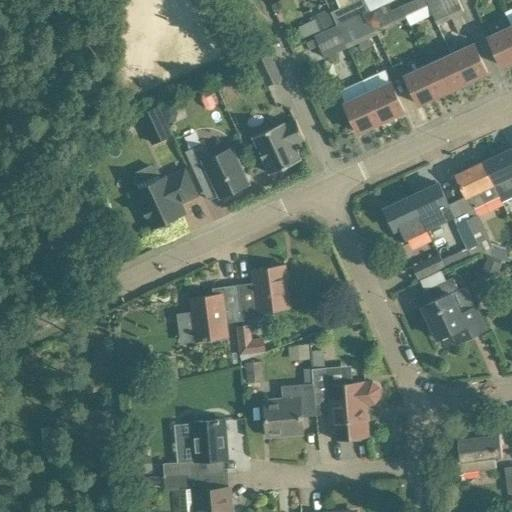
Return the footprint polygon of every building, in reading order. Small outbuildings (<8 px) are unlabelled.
[(370,11),(364,0),(350,0),(351,2),(327,13),(326,10),(311,17),(317,32),(337,23),(337,25),(370,11)] [(364,0),(370,11),(388,2),(393,0),(364,0)] [(414,0),(402,6),(407,17),(410,24),(432,14),(425,0),(414,0)] [(425,0),(432,14),(437,24),(464,12),(458,0),(425,0)] [(370,11),(337,25),(347,47),(358,42),(361,49),(372,45),(368,38),(377,34),(374,27),(382,23),(384,28),(407,17),(402,6),(391,10),(388,2),(370,11)] [(347,47),(337,25),(315,35),(316,38),(306,43),(309,50),(319,46),(324,57),(347,47)] [(511,61),(511,25),(489,36),(503,65),(511,61)] [(474,43),(451,53),(465,83),(488,72),(474,43)] [(281,78),(269,53),(255,60),(266,85),(281,78)] [(451,53),(429,64),(442,93),(465,83),(451,53)] [(442,93),(429,64),(405,74),(419,104),(442,93)] [(363,80),(368,92),(381,121),(404,111),(391,81),(390,82),(385,70),(363,80)] [(381,121),(368,92),(345,102),(358,132),(381,121)] [(173,135),(159,104),(138,114),(152,145),(173,135)] [(301,159),(299,155),(294,144),(305,139),(296,119),(285,124),(284,122),(253,136),(270,173),(301,159)] [(210,174),(220,196),(248,183),(232,147),(211,157),(204,142),(185,151),(198,179),(210,174)] [(511,196),(507,184),(511,181),(511,151),(511,149),(484,162),(500,195),(503,201),(511,196)] [(474,207),(500,195),(484,162),(457,174),(467,195),(468,195),(474,207)] [(153,227),(157,225),(161,228),(168,225),(169,220),(182,214),(177,203),(196,194),(185,169),(166,178),(165,176),(136,190),(139,197),(136,201),(140,208),(144,209),(153,227)] [(439,183),(412,196),(427,229),(454,217),(448,205),(449,204),(439,183)] [(427,229),(412,196),(385,209),(394,229),(396,229),(401,241),(427,229)] [(477,214),(467,219),(482,250),(492,245),(477,214)] [(482,250),(467,219),(456,224),(471,255),(482,250)] [(439,252),(413,265),(420,280),(441,270),(446,268),(442,259),(439,252)] [(451,255),(442,259),(446,268),(455,264),(451,255)] [(480,274),(495,281),(502,264),(487,257),(480,274)] [(254,282),(238,284),(242,320),(260,317),(260,310),(290,306),(285,265),(253,269),(254,282)] [(441,270),(420,280),(425,290),(439,284),(444,295),(441,297),(423,305),(438,338),(453,331),(458,342),(486,329),(478,311),(476,306),(472,307),(463,287),(458,290),(452,277),(446,280),(441,270)] [(242,320),(238,284),(220,286),(221,293),(190,297),(192,311),(177,313),(180,341),(228,335),(226,322),(242,320)] [(262,337),(244,339),(246,352),(263,350),(262,337)] [(290,357),(308,355),(307,343),(289,345),(290,357)] [(179,377),(176,356),(160,358),(163,380),(179,377)] [(261,379),(260,360),(245,361),(246,380),(261,379)] [(313,383),(316,410),(316,415),(330,413),(333,438),(351,437),(352,439),(355,440),(361,439),(364,438),(364,436),(368,435),(366,404),(374,403),(381,396),(380,386),(373,380),(329,384),(328,366),(312,367),(313,383)] [(302,411),(316,410),(313,383),(282,386),(283,399),(264,400),(267,436),(303,433),(302,411)] [(164,463),(165,475),(189,473),(216,470),(215,458),(227,457),(224,419),(192,422),(195,459),(187,459),(188,461),(164,463)] [(503,454),(503,452),(500,432),(458,437),(460,450),(452,451),(455,473),(497,468),(495,455),(503,454)] [(189,473),(165,475),(165,476),(144,478),(145,485),(165,483),(165,487),(179,486),(181,511),(231,511),(230,487),(223,487),(222,471),(216,472),(216,470),(189,473)] [(300,511),(355,511),(355,510),(347,511),(328,511),(329,511),(323,511),(322,511),(301,511),(301,502),(300,502),(300,511)]
